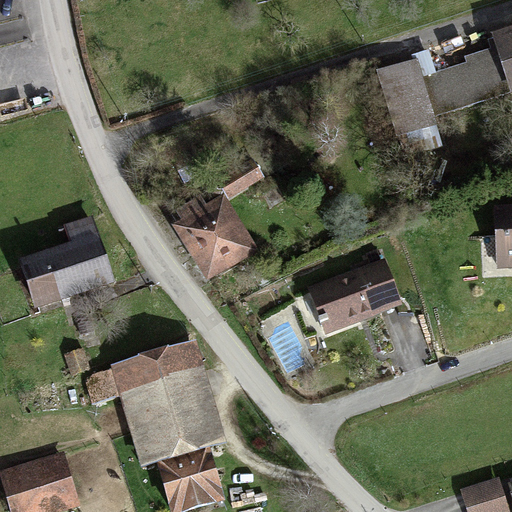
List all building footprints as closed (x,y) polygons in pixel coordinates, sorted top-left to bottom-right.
[(511,12),(499,17),(511,55),(511,12)] [(426,52),(422,40),(373,58),(404,141),(447,125),(436,94),(511,67),(497,26),(426,52)] [(253,131),(218,150),(234,178),(269,158),(253,131)] [(218,162),(165,192),(206,264),(259,234),(218,162)] [(511,183),(492,185),(497,239),(511,238),(511,183)] [(102,213),(19,240),(36,290),(119,263),(102,213)] [(387,238),(311,267),(329,314),(405,285),(387,238)] [(196,320),(113,344),(142,442),(225,419),(196,320)] [(213,425),(160,440),(176,496),(229,481),(213,425)] [(499,462),(463,473),(475,510),(510,500),(499,462)]
